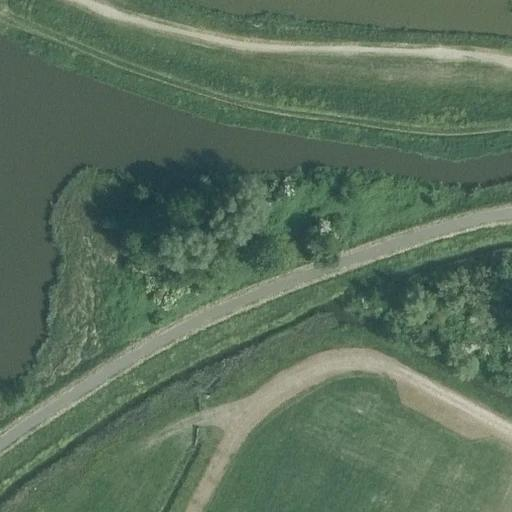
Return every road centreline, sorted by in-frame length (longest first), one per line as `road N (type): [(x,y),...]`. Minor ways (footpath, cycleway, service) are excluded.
road 1 (track): [(0,1),(142,73),(356,119),(511,125)]
road 2 (unknown): [(81,0),(142,23),(251,46),(511,61)]
road 3 (track): [(247,413),(291,382),(359,361),(397,371),(511,431)]
